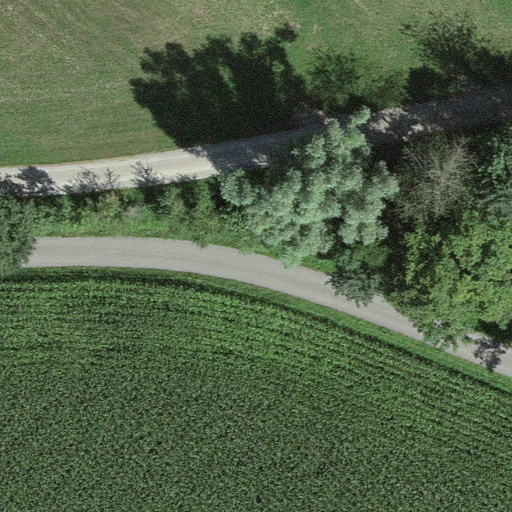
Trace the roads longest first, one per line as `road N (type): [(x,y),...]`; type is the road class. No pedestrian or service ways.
road 1 (unclassified): [(511,359),(372,301),(206,263),(0,247)]
road 2 (track): [(0,169),(111,164),(511,78)]
